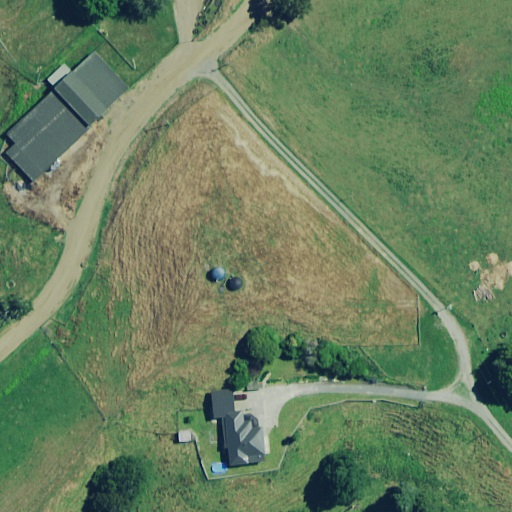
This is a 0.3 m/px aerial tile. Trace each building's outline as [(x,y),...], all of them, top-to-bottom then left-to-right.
[(47,80),(54,87),(7,133),(15,142),(5,152),(32,181),(90,125),(99,117),(102,120),(131,92),(128,89),(94,54),(74,74),(64,64),(47,80)] [(437,312),(417,324),(430,347),(450,335),(437,312)] [(264,378),(246,380),(247,391),(265,389),(264,378)] [(259,419),(260,428),(244,430),(242,411),(234,412),(232,396),(226,397),(226,391),(210,393),(212,418),(222,417),(225,448),(228,448),(230,465),(265,461),(264,453),(270,453),(269,439),(266,440),(265,434),(271,433),(269,418),(259,419)] [(191,430),(177,431),(178,442),(192,441),(191,430)]
